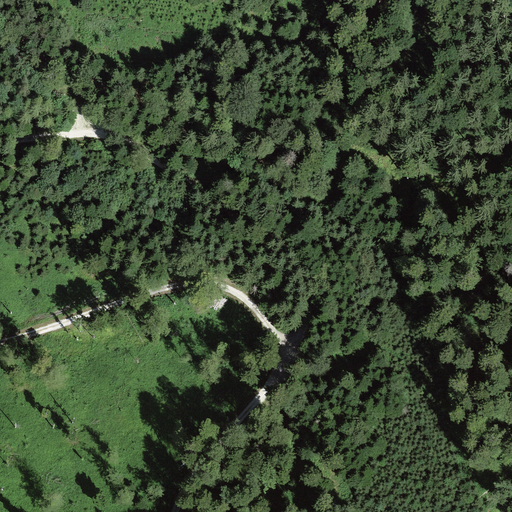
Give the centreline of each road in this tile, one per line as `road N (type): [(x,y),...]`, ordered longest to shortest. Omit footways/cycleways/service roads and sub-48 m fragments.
road 1 (track): [(285,349),(306,299),(290,257),(97,128)]
road 2 (track): [(0,340),(199,281),(239,293),(285,349)]
road 3 (track): [(180,511),(285,349)]
road 4 (track): [(97,128),(27,79),(1,51),(0,37)]
